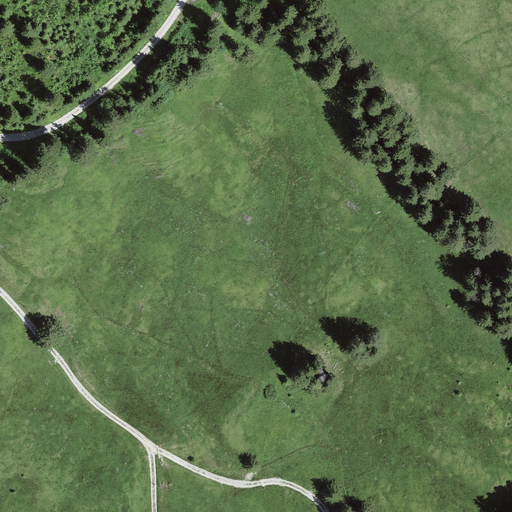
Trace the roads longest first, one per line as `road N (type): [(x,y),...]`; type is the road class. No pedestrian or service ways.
road 1 (track): [(0,296),(97,407),(150,445),(227,481),(293,485),(325,511)]
road 2 (track): [(0,139),(62,124),(148,49),(184,0)]
